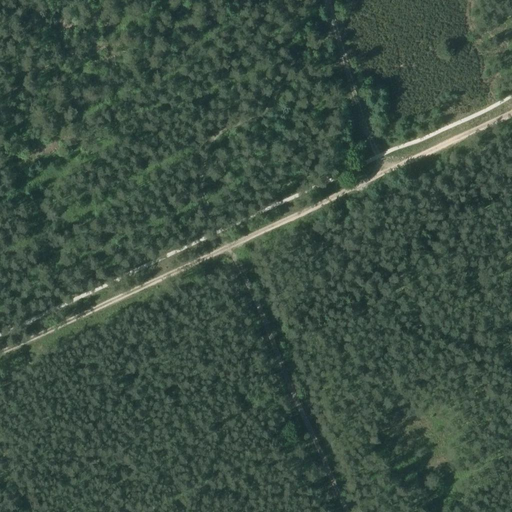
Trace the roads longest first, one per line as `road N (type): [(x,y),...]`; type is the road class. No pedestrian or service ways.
road 1 (track): [(0,354),(379,174)]
road 2 (track): [(350,511),(228,247)]
road 3 (track): [(313,0),(319,38),(285,68),(260,113),(217,133),(205,150),(199,185),(216,231)]
road 4 (track): [(379,174),(326,0)]
road 5 (track): [(379,174),(511,112)]
